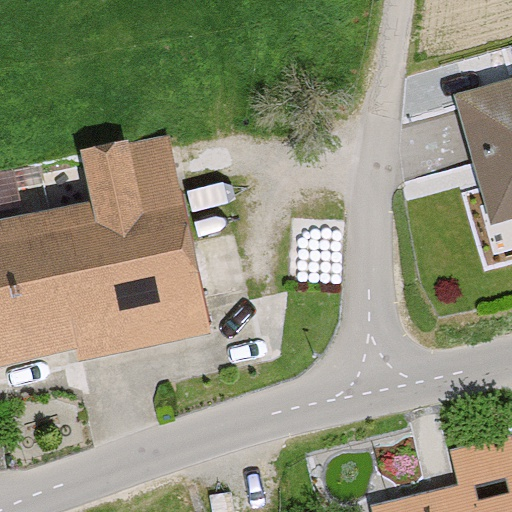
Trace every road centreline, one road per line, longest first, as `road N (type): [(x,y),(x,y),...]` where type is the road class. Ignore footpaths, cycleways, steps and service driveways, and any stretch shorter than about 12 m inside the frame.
road 1 (residential): [(386,385),(207,437),(15,511)]
road 2 (residential): [(386,385),(367,284),(397,0)]
road 3 (residential): [(511,351),(386,385)]
